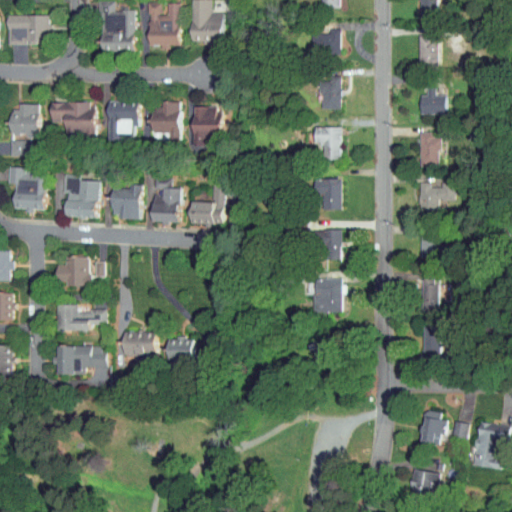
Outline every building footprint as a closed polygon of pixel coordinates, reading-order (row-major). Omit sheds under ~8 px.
[(125,3),(104,2),(104,0),(90,0),(89,43),(124,44),(125,3)] [(169,0),(157,0),(157,8),(151,8),(150,0),(138,0),(138,38),(169,38),(169,0)] [(201,6),(200,0),(181,0),(182,36),(213,35),(212,6),(201,6)] [(425,0),(409,0),(410,11),(426,11),(425,0)] [(38,8),(0,8),(0,37),(27,38),(27,33),(38,33),(38,8)] [(301,27),(302,48),(330,48),(330,22),(319,22),(319,27),(301,27)] [(409,28),(408,55),(427,55),(427,28),(409,28)] [(310,102),(330,102),(331,71),(310,71),(310,102)] [(435,89),(425,89),(425,80),(416,80),(416,89),(410,89),(411,107),(435,106),(435,89)] [(99,134),(111,134),(111,127),(123,127),(123,119),(129,119),(128,94),(98,95),(99,134)] [(83,95),(41,95),(42,113),(56,112),(56,127),(83,126),(83,95)] [(144,126),(160,126),(160,133),(171,132),(169,95),(152,95),(152,100),(143,101),(144,126)] [(8,103),(1,102),(1,127),(17,128),(17,131),(28,132),(29,97),(8,97),(8,103)] [(185,101),(184,138),(203,139),(204,132),(212,132),(213,101),(185,101)] [(330,120),(304,121),(305,143),(312,143),(312,152),(330,152),(330,120)] [(430,158),(429,125),(409,126),(410,158),(430,158)] [(20,134),(0,133),(0,137),(0,149),(19,150),(20,134)] [(4,202),(33,204),(35,166),(14,165),(14,161),(0,160),(0,176),(5,177),(4,202)] [(89,174),(69,173),(69,168),(53,168),(52,186),(57,186),(56,210),(87,211),(89,174)] [(168,217),(170,181),(160,181),(161,170),(144,170),(144,181),(152,181),(152,190),(143,190),(142,216),(168,217)] [(306,172),(305,202),(330,202),(331,172),(306,172)] [(213,219),(215,174),(202,174),(202,195),(182,194),(181,218),(213,219)] [(421,176),(410,175),(409,199),(428,200),(428,193),(445,193),(446,176),(430,176),(430,181),(421,181),(421,176)] [(131,178),(120,178),(119,182),(103,181),(102,210),(129,211),(131,178)] [(331,223),(311,223),(311,252),(330,253),(331,223)] [(410,228),(410,250),(435,250),(434,227),(410,228)] [(57,250),(57,258),(47,259),(47,279),(80,278),(79,250),(57,250)] [(95,270),(94,255),(85,255),(85,270),(95,270)] [(331,272),(304,272),(305,306),(332,305),(331,272)] [(412,273),(412,304),(428,304),(427,273),(412,273)] [(95,303),(67,304),(66,297),(46,298),(47,324),(79,323),(79,318),(96,318),(95,303)] [(428,320),(413,321),(413,348),(429,348),(428,320)] [(146,347),(146,324),(114,325),(114,348),(146,347)] [(158,331),(158,355),(184,355),(184,332),(158,331)] [(304,351),(326,352),(327,333),(299,332),(298,344),(304,344),(304,351)] [(76,367),(75,360),(95,360),(95,339),(45,340),(45,368),(76,367)] [(436,414),(430,413),(431,406),(416,404),(413,435),(428,437),(429,427),(434,428),(436,414)] [(456,432),(458,417),(444,415),(442,430),(456,432)] [(487,462),(492,418),(469,416),(464,459),(487,462)] [(428,467),(404,462),(399,487),(424,492),(428,467)]
